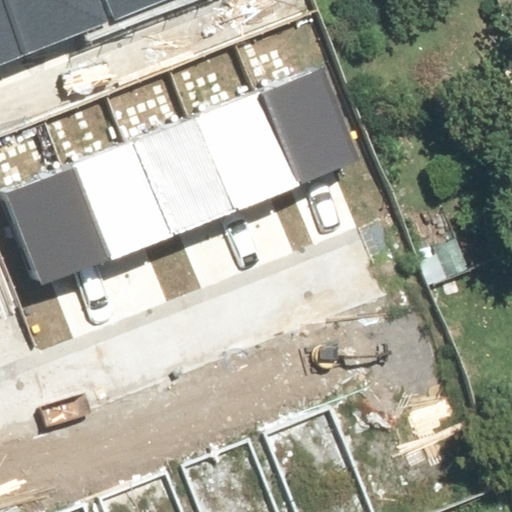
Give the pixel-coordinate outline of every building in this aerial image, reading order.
[(0,0),(0,63),(163,0),(0,0)] [(11,194),(47,282),(356,158),(320,70),(11,194)] [(317,196),(296,205),(326,275),(400,242),(379,196),(327,219),(317,196)] [(101,473),(0,511),(256,511),(358,428),(276,328),(101,473)] [(463,419),(386,447),(406,501),(483,473),(463,419)]
